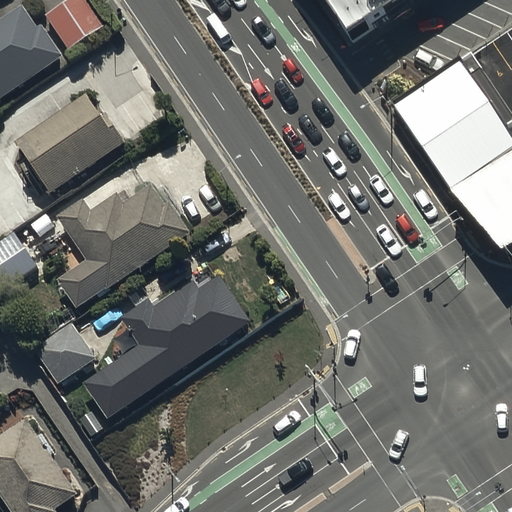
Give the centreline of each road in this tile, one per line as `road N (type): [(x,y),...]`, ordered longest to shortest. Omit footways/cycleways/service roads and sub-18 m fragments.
road 1 (primary): [(422,399),(150,0)]
road 2 (primary): [(225,0),(483,361)]
road 3 (secondary): [(261,511),(422,399)]
road 4 (primary): [(498,511),(422,399)]
